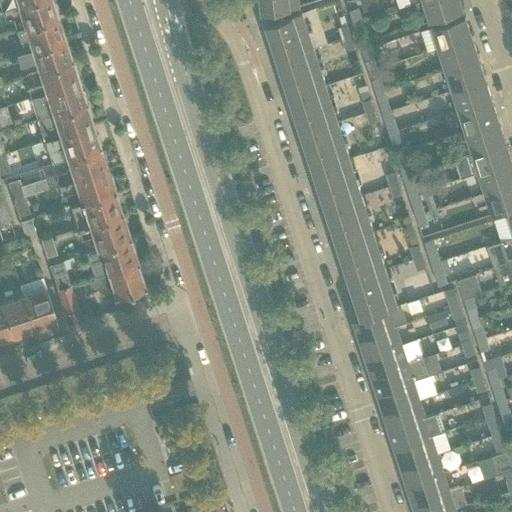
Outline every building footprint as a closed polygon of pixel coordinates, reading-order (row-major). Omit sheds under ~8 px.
[(0,0),(0,6),(1,10),(31,0),(0,0)] [(50,0),(31,0),(1,10),(5,21),(13,18),(16,27),(17,30),(24,27),(56,17),(55,13),(57,12),(55,6),(52,5),(50,0)] [(261,0),(263,11),(299,6),(298,0),(261,0)] [(459,0),(423,0),(430,21),(463,10),(459,0)] [(358,8),(349,11),(350,12),(350,13),(353,22),(362,19),(358,9),(358,8)] [(314,49),(302,11),(266,22),(272,39),(267,40),(269,47),(274,46),(279,61),(314,49)] [(432,27),(439,48),(471,37),(465,16),(432,27)] [(24,27),(17,30),(22,46),(23,50),(24,52),(64,39),(56,17),(24,27)] [(362,19),(353,22),(356,33),(365,31),(362,19)] [(347,25),(338,28),(343,41),(351,38),(347,27),(347,25)] [(439,48),(445,69),(478,58),(471,37),(439,48)] [(351,38),(343,41),(346,50),(354,47),(351,38)] [(16,54),(13,56),(17,69),(35,63),(38,72),(71,61),(64,39),(24,52),(16,54)] [(375,61),(371,47),(362,50),(366,64),(375,61)] [(326,86),(314,49),(279,61),(284,75),(279,77),(281,84),(286,83),(291,97),(326,86)] [(445,69),(452,89),(485,79),(478,58),(445,69)] [(27,86),(31,98),(77,82),(74,72),(75,69),(74,64),(71,63),(71,61),(38,72),(41,81),(27,86)] [(380,77),(372,80),(372,82),(373,84),(375,91),(384,89),(380,77)] [(452,89),(459,110),(491,99),(485,79),(452,89)] [(34,108),(38,120),(84,104),(83,101),(85,99),(83,93),(81,93),(77,82),(31,98),(34,108)] [(366,85),(358,87),(360,93),(368,90),(366,85)] [(338,122),(326,86),(291,97),(295,112),(291,113),(293,121),(298,119),(302,134),(338,122)] [(384,89),(375,91),(379,103),(387,100),(384,89)] [(370,98),(362,101),(366,112),(374,109),(371,100),(370,98)] [(459,110),(465,131),(498,120),(491,99),(459,110)] [(38,120),(45,141),(92,126),(88,115),(90,113),(88,108),(85,107),(84,104),(38,120)] [(374,109),(366,112),(369,123),(378,121),(375,111),(374,109)] [(393,118),(385,121),(385,123),(386,125),(389,133),(397,130),(393,118)] [(465,131),(472,151),(505,141),(498,120),(465,131)] [(350,159),(338,122),(302,134),(307,149),(303,150),(305,157),(310,156),(314,171),(350,159)] [(92,126),(45,141),(48,152),(52,163),(66,158),(99,147),(95,136),(96,134),(95,128),(92,128),(92,126)] [(397,130),(389,133),(392,144),(401,141),(397,130)] [(505,141),(472,151),(453,157),(460,178),(479,172),(511,161),(505,141)] [(70,169),(45,178),(48,188),(59,185),(106,170),(103,160),(104,157),(102,152),(100,152),(99,147),(66,158),(70,169)] [(4,155),(0,155),(0,175),(10,173),(4,155)] [(362,196),(350,159),(314,171),(319,185),(315,187),(317,194),(322,193),(326,207),(362,196)] [(407,160),(398,163),(399,164),(400,166),(402,174),(410,171),(407,160)] [(479,172),(485,192),(511,183),(511,163),(511,161),(479,172)] [(77,190),(81,202),(113,192),(111,186),(112,183),(110,178),(108,177),(106,170),(59,185),(63,195),(77,190)] [(410,171),(402,174),(406,186),(414,183),(410,171)] [(395,172),(387,174),(391,187),(399,185),(395,173),(395,172)] [(18,179),(6,183),(12,200),(24,196),(18,179)] [(511,183),(485,192),(492,214),(511,207),(511,183)] [(399,185),(391,187),(394,196),(402,194),(399,185)] [(71,205),(78,228),(120,214),(113,192),(81,202),(71,205)] [(431,194),(425,196),(429,210),(436,208),(431,194)] [(24,196),(12,200),(18,217),(30,213),(24,196)] [(374,232),(362,196),(326,207),(331,222),(326,223),(329,231),(333,229),(338,244),(374,232)] [(420,201),(412,203),(412,206),(413,208),(415,215),(424,212),(421,203),(420,201)] [(5,210),(0,212),(0,226),(9,223),(5,210)] [(424,212),(415,215),(419,226),(428,223),(424,212)] [(511,213),(493,220),(500,241),(511,237),(511,213)] [(95,250),(99,249),(128,239),(127,236),(128,234),(126,228),(124,228),(120,214),(78,228),(81,239),(91,236),(95,250)] [(30,218),(19,222),(23,232),(36,238),(36,237),(30,218)] [(385,269),(374,232),(338,244),(343,259),(338,260),(341,267),(345,266),(350,280),(385,269)] [(51,236),(40,240),(46,258),(56,254),(51,236)] [(511,260),(511,237),(500,241),(488,245),(495,266),(507,262),(511,260)] [(20,238),(5,243),(9,255),(24,250),(20,238)] [(99,249),(107,273),(136,263),(132,251),(133,249),(131,243),(129,243),(128,239),(99,249)] [(433,240),(424,242),(428,254),(437,251),(433,240)] [(0,257),(9,255),(5,243),(0,244),(0,257)] [(418,245),(410,248),(410,249),(414,261),(422,258),(419,247),(418,245)] [(437,251),(428,254),(431,264),(440,261),(437,251)] [(422,258),(414,261),(417,270),(425,267),(422,258)] [(447,259),(440,261),(444,274),(451,272),(447,259)] [(62,260),(49,265),(55,284),(68,279),(62,260)] [(440,261),(431,264),(435,275),(435,277),(438,285),(447,283),(444,276),(444,274),(440,261)] [(511,277),(507,262),(495,266),(502,286),(511,282),(511,277)] [(84,293),(110,285),(115,298),(144,289),(143,284),(144,283),(142,277),(140,276),(136,263),(107,273),(80,282),(84,293)] [(397,304),(385,269),(350,280),(355,295),(350,297),(352,304),(357,302),(361,315),(361,316),(397,304)] [(475,274),(458,280),(464,298),(472,296),(481,293),(475,274)] [(57,289),(65,314),(78,310),(70,285),(57,289)] [(46,289),(24,296),(35,329),(57,322),(46,289)] [(455,294),(447,296),(450,308),(459,305),(455,294)] [(24,296),(1,304),(13,336),(35,329),(24,296)] [(472,296),(464,298),(469,312),(476,309),(472,296)] [(1,304),(0,304),(0,340),(13,336),(1,304)] [(361,315),(354,318),(360,337),(395,325),(405,322),(399,305),(397,305),(397,304),(361,316),(361,315)] [(459,305),(450,308),(454,319),(462,316),(459,305)] [(443,310),(427,315),(432,329),(447,323),(443,310)] [(360,337),(366,355),(401,343),(395,325),(360,337)] [(481,326),(474,328),(474,329),(475,330),(475,331),(478,340),(485,337),(482,326),(481,326)] [(467,331),(458,334),(462,344),(470,341),(467,331)] [(485,337),(478,340),(481,350),(488,348),(485,337)] [(407,362),(422,357),(416,339),(401,343),(407,362)] [(470,341),(462,344),(465,356),(474,353),(470,341)] [(366,355),(372,373),(407,362),(401,343),(366,355)] [(436,352),(422,357),(428,375),(442,371),(436,352)] [(483,358),(487,370),(495,368),(497,375),(506,372),(499,353),(483,358)] [(407,362),(372,373),(378,391),(413,380),(428,375),(422,357),(407,362)] [(479,367),(470,370),(474,381),(482,378),(479,369),(479,367)] [(487,370),(491,381),(499,378),(497,375),(495,368),(487,370)] [(434,393),(428,375),(413,380),(419,398),(434,393)] [(482,378),(474,381),(477,392),(486,389),(482,378)] [(499,378),(491,381),(495,394),(503,392),(499,378)] [(378,391),(384,410),(419,398),(413,380),(378,391)] [(384,410),(389,428),(425,416),(419,398),(384,410)] [(490,404),(482,406),(486,417),(494,414),(491,405),(490,404)] [(511,418),(509,408),(500,411),(504,422),(511,419),(511,418)] [(389,428),(395,446),(431,435),(444,430),(438,412),(425,416),(389,428)] [(494,414),(486,417),(489,428),(498,426),(494,414)] [(431,435),(395,446),(401,465),(437,453),(450,449),(444,430),(431,435)] [(502,440),(494,443),(498,454),(506,452),(502,440)] [(498,454),(478,461),(482,475),(496,470),(497,474),(511,469),(506,452),(498,454)] [(401,465),(407,483),(443,472),(437,453),(401,465)] [(407,483),(413,502),(449,490),(443,472),(407,483)] [(509,491),(498,495),(502,506),(511,502),(511,489),(509,491)] [(413,502),(416,511),(443,511),(455,508),(449,490),(413,502)] [(223,511),(220,500),(184,511),(223,511)]
